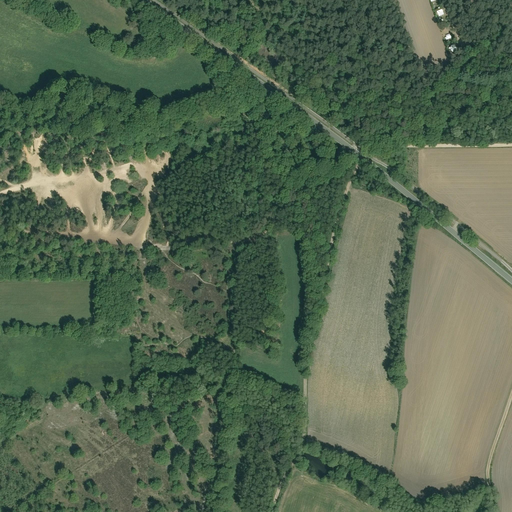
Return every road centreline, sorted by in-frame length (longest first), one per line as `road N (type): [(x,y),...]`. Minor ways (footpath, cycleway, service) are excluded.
road 1 (unclassified): [(359,156),(329,247),(303,374),(303,436),(271,511)]
road 2 (tertiary): [(143,0),(359,156)]
road 3 (track): [(245,241),(201,237),(160,248),(0,223)]
road 4 (tertiary): [(359,156),(511,282)]
road 5 (track): [(355,152),(511,144)]
road 6 (track): [(511,396),(489,466),(492,511)]
